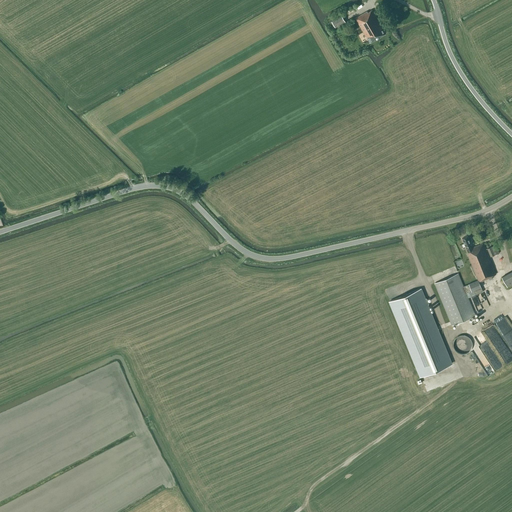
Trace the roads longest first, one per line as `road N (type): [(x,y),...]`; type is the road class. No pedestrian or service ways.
road 1 (unclassified): [(0,232),(157,185),(188,197),(250,255),(279,259),(456,219),(511,196)]
road 2 (unclassified): [(511,134),(465,80),(433,0)]
